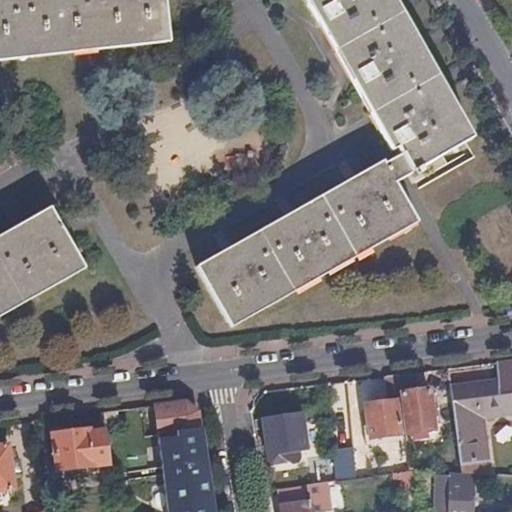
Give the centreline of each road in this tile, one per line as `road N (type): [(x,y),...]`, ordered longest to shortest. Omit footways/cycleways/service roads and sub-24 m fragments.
road 1 (residential): [(223,375),(511,339)]
road 2 (residential): [(0,402),(223,375)]
road 3 (residential): [(223,375),(242,511)]
